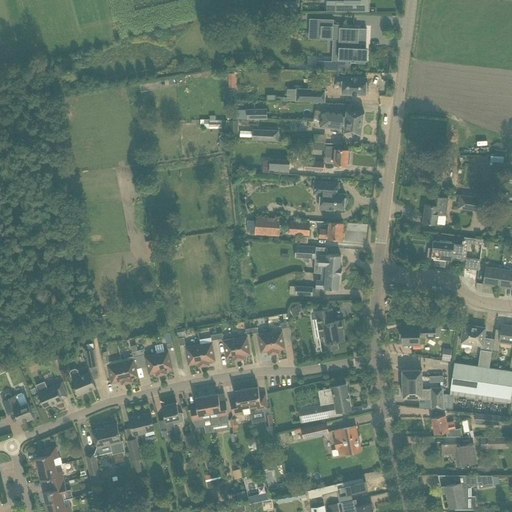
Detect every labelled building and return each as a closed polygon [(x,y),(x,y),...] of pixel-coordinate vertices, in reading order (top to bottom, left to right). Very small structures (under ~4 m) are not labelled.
[(297,0),(272,1),(272,12),(297,12),(297,0)] [(347,0),(348,1),(335,1),(335,12),(369,12),(369,0),(347,0)] [(310,18),(309,38),(341,40),(340,47),(339,47),(338,59),(339,59),(338,61),(323,61),(322,70),(350,71),(351,59),(355,60),(355,63),(365,63),(365,62),(366,48),(365,48),(360,48),(360,43),(366,44),(367,29),(353,28),(353,30),(341,29),(341,32),(339,32),(339,24),(334,24),(334,19),(310,18)] [(334,84),(342,84),(342,93),(352,94),(357,94),(366,94),(366,92),(368,92),(369,91),(369,87),(368,85),(366,85),(367,77),(343,76),(335,76),(334,84)] [(236,78),(228,79),(228,88),(236,87),(236,78)] [(296,100),(324,101),(325,89),(297,88),(296,100)] [(267,118),(267,108),(246,109),(246,110),(234,110),(234,118),(254,118),(258,118),(267,118)] [(322,110),(321,118),(363,123),(364,112),(346,110),(346,113),(322,110)] [(363,123),(321,118),(320,126),(344,129),(344,132),(361,135),(363,123)] [(209,120),(209,128),(221,128),(221,120),(209,120)] [(229,132),(238,132),(238,120),(229,120),(229,132)] [(252,139),(278,141),(279,129),(252,128),(252,139)] [(325,163),(347,165),(347,164),(349,164),(350,159),(347,158),(348,150),(335,149),(336,147),(325,146),(325,156),(326,156),(325,163)] [(323,171),(323,163),(323,162),(305,161),(304,170),(323,171)] [(276,173),(299,175),(299,168),(276,166),(276,173)] [(339,193),(340,183),(313,181),(312,194),(319,195),(318,209),(334,210),(335,208),(344,209),(344,205),(347,204),(348,202),(348,201),(346,199),(345,198),(345,194),(339,193)] [(457,208),(485,212),(488,198),(459,194),(457,208)] [(423,222),(433,223),(437,223),(444,224),(445,215),(446,215),(448,198),(433,196),(432,205),(425,204),(423,222)] [(247,230),(255,230),(255,234),(279,236),(280,218),(256,216),(256,220),(247,220),(247,230)] [(289,234),(309,235),(310,222),(290,221),(289,234)] [(319,237),(332,238),(342,239),(343,223),(328,222),(328,229),(319,228),(319,237)] [(436,258),(435,265),(445,267),(446,259),(452,259),(452,255),(462,257),(465,237),(437,233),(436,241),(433,240),(432,248),(428,248),(427,257),(436,258)] [(295,257),(315,258),(315,246),(295,245),(295,257)] [(321,273),(340,274),(342,275),(342,267),(340,267),(341,255),(319,253),(318,264),(321,265),(321,273)] [(472,269),(479,270),(480,259),(473,258),(472,269)] [(483,284),(498,287),(501,268),(486,265),(483,284)] [(511,269),(501,268),(498,287),(511,288),(511,269)] [(340,274),(321,273),(320,280),(316,279),(315,288),(338,290),(340,274)] [(295,294),(312,295),(313,287),(296,285),(295,294)] [(289,309),(294,317),(299,314),(298,312),(301,310),(297,304),(289,309)] [(312,319),(316,338),(319,337),(324,337),(325,342),(324,342),(325,350),(338,348),(336,341),(344,340),(340,320),(333,321),(331,309),(314,312),(315,319),(312,319)] [(215,325),(216,334),(217,339),(223,338),(220,324),(215,325)] [(511,344),(511,325),(502,324),(500,335),(495,334),(492,348),(498,349),(499,342),(511,344)] [(461,342),(483,346),(485,328),(463,325),(461,342)] [(420,337),(434,337),(434,326),(400,326),(401,337),(403,337),(403,344),(413,344),(413,346),(420,345),(420,337)] [(282,329),(270,332),(274,354),(279,353),(279,350),(285,349),(284,339),(283,338),(282,329)] [(274,354),(270,332),(258,334),(261,353),(267,352),(268,355),(274,354)] [(247,336),(235,338),(239,360),(244,359),(244,356),(250,354),(247,336)] [(239,360),(235,338),(223,340),(226,359),(233,358),(233,361),(239,360)] [(212,341),(200,343),(204,366),(209,365),(209,362),(215,360),(212,341)] [(204,366),(200,343),(185,346),(188,365),(198,363),(198,367),(204,366)] [(85,350),(88,367),(97,366),(94,348),(85,350)] [(442,359),(450,360),(451,349),(443,348),(442,359)] [(478,365),(489,367),(492,351),(480,349),(478,365)] [(168,350),(156,353),(162,375),(167,373),(166,370),(173,369),(168,350)] [(49,354),(52,361),(57,359),(54,352),(49,354)] [(162,375),(156,353),(144,355),(149,374),(155,373),(156,376),(162,375)] [(127,383),(122,362),(121,358),(109,361),(107,355),(102,356),(104,366),(107,365),(111,383),(121,381),(121,384),(127,383)] [(134,359),(122,362),(127,383),(133,382),(132,378),(138,377),(134,359)] [(450,390),(510,399),(511,386),(511,370),(454,362),(450,390)] [(75,368),(71,370),(69,373),(78,395),(96,388),(89,371),(80,375),(77,369),(75,368)] [(402,371),(403,398),(419,398),(419,400),(429,400),(429,399),(431,399),(431,409),(444,410),(443,388),(431,388),(431,389),(423,389),(422,370),(402,371)] [(38,393),(40,398),(44,407),(51,404),(52,406),(63,402),(62,399),(68,396),(61,381),(47,387),(44,381),(35,385),(39,392),(38,393)] [(326,405),(300,410),(302,421),(341,414),(341,410),(350,408),(346,385),(333,387),(323,389),(326,405)] [(258,387),(246,389),(249,407),(250,413),(250,414),(262,412),(261,410),(268,409),(266,394),(259,395),(258,387)] [(249,407),(246,389),(235,391),(236,399),(230,400),(233,415),(243,413),(244,414),(250,413),(249,407)] [(2,400),(5,406),(8,415),(15,412),(19,424),(34,418),(27,402),(23,393),(21,392),(17,394),(16,396),(15,395),(12,396),(11,394),(8,393),(6,394),(4,396),(5,399),(2,400)] [(228,415),(226,401),(219,402),(218,394),(207,396),(211,425),(228,422),(227,416),(228,415)] [(205,426),(211,425),(207,396),(195,398),(196,406),(190,407),(193,421),(197,426),(205,425),(205,426)] [(159,420),(161,430),(161,431),(175,427),(174,424),(182,422),(184,419),(182,413),(180,412),(179,412),(176,403),(162,406),(165,419),(159,420)] [(133,435),(134,435),(144,433),(145,440),(157,438),(150,412),(129,417),(133,435)] [(273,425),(271,413),(264,414),(266,426),(273,425)] [(475,422),(503,425),(503,424),(509,424),(510,417),(475,413),(475,422)] [(441,415),(431,417),(435,434),(445,432),(446,431),(447,436),(460,436),(460,438),(463,438),(461,428),(455,429),(453,420),(447,422),(446,414),(441,415)] [(300,428),(303,438),(329,432),(326,422),(300,428)] [(93,430),(95,439),(97,448),(110,445),(111,447),(114,451),(116,452),(125,449),(122,440),(121,441),(117,423),(100,427),(100,428),(93,430)] [(361,443),(360,436),(358,436),(356,426),(334,430),(336,437),(333,438),(336,449),(338,449),(339,455),(361,450),(359,443),(361,443)] [(183,434),(186,447),(194,446),(191,432),(183,434)] [(495,444),(506,444),(506,437),(504,437),(504,436),(480,437),(480,448),(495,448),(495,444)] [(136,438),(127,441),(134,471),(141,469),(139,459),(141,458),(136,438)] [(255,440),(248,442),(250,450),(256,448),(255,440)] [(441,444),(442,453),(455,453),(457,466),(468,464),(468,465),(469,465),(469,464),(478,462),(474,442),(458,445),(458,443),(441,444)] [(35,458),(38,469),(56,465),(54,458),(59,457),(56,446),(41,450),(43,456),(35,458)] [(85,456),(89,475),(99,473),(95,453),(85,456)] [(48,479),(50,485),(64,481),(62,470),(57,472),(56,465),(38,469),(41,481),(48,479)] [(233,470),(235,478),(241,477),(239,469),(233,470)] [(292,472),(285,473),(288,485),(294,484),(292,472)] [(464,482),(440,486),(442,494),(447,493),(450,507),(456,506),(456,508),(459,508),(459,509),(464,509),(464,508),(468,508),(469,486),(478,485),(478,489),(494,486),(492,476),(462,475),(463,475),(464,482)] [(363,477),(308,490),(310,498),(323,495),(322,494),(339,490),(340,496),(368,489),(366,480),(363,480),(362,479),(364,478),(363,477)] [(46,503),(63,499),(72,497),(70,490),(67,490),(64,481),(50,485),(51,491),(43,492),(46,503)] [(275,499),(276,503),(306,497),(305,492),(275,499)] [(107,498),(109,507),(118,505),(115,496),(107,498)] [(63,499),(46,503),(47,511),(71,511),(70,505),(65,506),(63,499)] [(355,499),(341,502),(343,511),(342,511),(373,511),(372,503),(362,505),(357,506),(355,499)] [(336,503),(328,505),(329,511),(331,511),(338,511),(336,503)]
